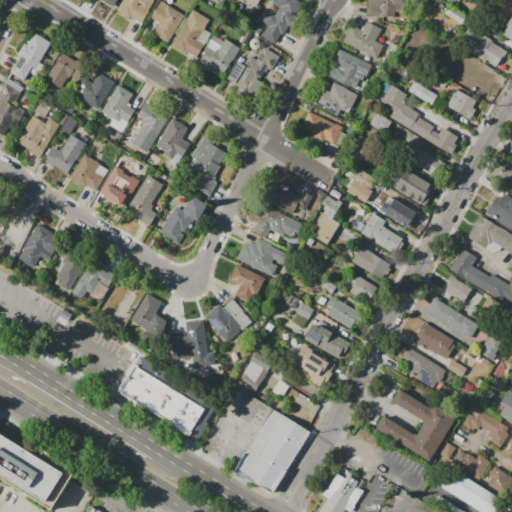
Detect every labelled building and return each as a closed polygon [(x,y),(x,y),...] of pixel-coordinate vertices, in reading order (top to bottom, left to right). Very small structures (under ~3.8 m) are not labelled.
[(155,0),(141,24),(117,9),(122,0),(155,0)] [(260,0),(256,8),(242,0),(260,0)] [(274,0),(305,0),(284,35),(280,33),(275,42),(262,34),(267,25),(261,22),(269,10),(276,14),(280,7),(273,3),(274,0)] [(368,0),(405,0),(405,6),(394,5),(394,18),(382,17),(382,15),(368,14),(368,0)] [(167,43),(153,34),(160,22),(152,17),(161,3),(183,16),(167,43)] [(444,13),(449,5),(467,16),(462,24),(444,13)] [(208,19),(196,38),(204,43),(196,57),(172,43),(193,10),(208,19)] [(511,40),(502,34),(511,17),(511,40)] [(376,58),(343,42),(352,25),(362,31),(366,22),(381,30),(375,42),(382,46),(376,58)] [(253,32),(257,25),(262,29),(259,35),(253,32)] [(240,41),(246,30),(251,33),(245,44),(240,41)] [(50,43),(26,82),(8,71),(32,32),(50,43)] [(240,48),(224,75),(200,61),(208,47),(207,46),(213,35),(223,41),(225,38),(240,48)] [(495,67),(472,52),(483,36),(506,51),(495,67)] [(264,47),(281,57),(265,84),(257,79),(252,88),(236,78),(249,56),(256,60),(264,47)] [(349,85),(335,78),(339,70),(331,66),(340,49),(362,60),(349,85)] [(45,79),(61,53),(85,67),(78,80),(71,76),(69,79),(67,78),(61,89),(45,79)] [(457,80),(464,70),(474,77),(479,70),(492,79),(482,96),(457,80)] [(114,83),(98,109),(75,94),(84,79),(92,84),(99,74),(114,83)] [(1,135),(0,134),(0,100),(3,96),(0,94),(0,92),(8,79),(22,88),(11,105),(17,109),(1,135)] [(432,105),(408,91),(414,81),(437,95),(432,105)] [(337,114),(311,101),(319,86),(328,91),(333,82),(358,94),(349,112),(340,108),(337,114)] [(390,117),(393,112),(379,104),(391,84),(406,94),(402,102),(421,113),(419,117),(434,126),(432,129),(438,133),(442,126),(458,135),(448,152),(390,117)] [(117,85),(132,94),(125,105),(134,110),(127,122),(121,118),(119,122),(101,111),(117,85)] [(471,118),(447,106),(456,89),(476,100),(472,107),(475,109),(471,118)] [(150,146),(136,138),(144,124),(141,122),(130,142),(123,138),(146,102),(168,115),(150,146)] [(369,124),(372,119),(369,117),(373,110),(392,122),(385,134),(369,124)] [(334,144),(325,140),(323,143),(311,137),(313,135),(300,128),(309,111),(334,124),(335,123),(343,127),(334,144)] [(32,115),(46,124),(50,118),(59,124),(39,157),(15,142),(32,115)] [(188,128),(182,138),(190,143),(185,152),(174,146),(169,155),(156,147),(173,119),(188,128)] [(86,144),(67,174),(44,160),(52,146),(60,150),(70,134),(86,144)] [(366,158),(350,150),(358,134),(374,142),(366,158)] [(203,137),(226,151),(218,164),(221,166),(215,176),(216,176),(214,180),(218,182),(209,196),(186,181),(197,164),(196,163),(197,161),(191,157),(203,137)] [(433,176),(413,165),(416,160),(410,157),(415,146),(441,160),(433,176)] [(102,182),(121,152),(131,158),(124,171),(134,177),(124,195),(102,182)] [(69,179),(84,154),(108,169),(95,191),(86,186),(85,188),(69,179)] [(424,205),(393,188),(404,168),(435,186),(424,205)] [(365,203),(345,191),(359,169),(375,179),(369,188),(373,191),(365,203)] [(147,175),(162,185),(149,207),(157,212),(149,225),(125,211),(147,175)] [(269,202),(276,186),(286,191),(287,189),(297,194),(298,192),(302,194),(304,192),(313,196),(302,218),(269,202)] [(322,213),(326,207),(322,204),(331,188),(342,194),(339,199),(343,201),(332,219),(322,213)] [(208,205),(197,222),(193,219),(185,232),(182,230),(174,242),(159,233),(176,205),(185,210),(194,196),(208,205)] [(511,228),(485,212),(492,201),(499,205),(505,196),(511,200),(511,228)] [(393,198),(420,214),(413,226),(409,223),(405,228),(387,216),(390,211),(386,209),(393,198)] [(302,224),(295,239),(284,233),(282,236),(270,230),(267,237),(253,230),(258,219),(254,218),(261,203),(302,224)] [(403,239),(394,254),(360,233),(373,212),(386,221),(383,226),(403,239)] [(326,245),(310,235),(322,213),(332,219),(339,223),(326,245)] [(511,270),(507,267),(511,259),(511,254),(489,240),(484,248),(467,237),(482,215),(511,233),(511,270)] [(38,223),(61,237),(52,252),(45,248),(33,267),(17,257),(38,223)] [(272,276),(237,258),(244,244),(248,246),(250,241),(255,243),(257,238),(289,254),(284,264),(272,258),(270,262),(277,265),(272,276)] [(361,246),(391,264),(389,268),(391,269),(387,275),(385,274),(382,279),(352,261),(361,246)] [(86,258),(66,290),(59,286),(63,280),(57,276),(65,263),(62,261),(70,248),(86,258)] [(511,308),(450,269),(462,250),(475,258),(471,264),(491,277),(493,273),(509,283),(511,278),(511,308)] [(92,259),(115,273),(106,287),(99,283),(92,295),(76,285),(92,259)] [(265,277),(254,303),(235,295),(239,285),(229,280),(236,264),(265,277)] [(354,273),(379,288),(369,304),(350,292),(354,284),(349,281),(354,273)] [(451,276),(472,289),(463,302),(443,289),(451,276)] [(320,288),(325,280),(336,286),(331,294),(320,288)] [(147,294),(160,302),(144,329),(130,320),(147,294)] [(332,296),(359,313),(349,328),(326,314),(330,308),(326,306),(332,296)] [(470,340),(425,312),(434,296),(479,325),(470,340)] [(206,316),(219,304),(222,308),(233,299),(252,322),(227,342),(206,316)] [(302,303),(313,309),(306,321),(295,314),(302,303)] [(157,313),(168,320),(153,344),(142,337),(157,313)] [(203,319),(208,353),(214,352),(215,364),(193,367),(192,357),(176,359),(172,334),(185,332),(185,335),(186,335),(185,322),(203,319)] [(447,359),(418,341),(421,337),(416,334),(424,322),(457,342),(447,359)] [(337,358),(304,339),(312,324),(318,328),(320,326),(327,330),(327,328),(333,331),(332,333),(347,340),(337,358)] [(284,331),(299,340),(294,349),(279,339),(284,331)] [(479,353),(491,332),(507,341),(495,362),(479,353)] [(75,371),(59,360),(73,337),(89,348),(75,371)] [(433,388),(395,364),(407,345),(445,369),(433,388)] [(256,391),(241,381),(245,375),(243,373),(256,351),(273,362),(256,391)] [(299,351),(333,372),(327,382),(323,379),(318,387),(297,375),(302,367),(293,361),(299,351)] [(466,370),(460,379),(445,369),(451,360),(466,370)] [(279,380),(290,386),(283,398),(272,392),(279,380)] [(156,400),(165,386),(185,399),(176,413),(156,400)] [(402,390),(429,407),(432,402),(457,418),(428,463),(376,429),(385,415),(416,434),(424,422),(394,402),(402,390)] [(508,391),(511,393),(511,420),(501,414),(506,406),(500,402),(508,391)] [(509,434),(501,446),(486,437),(489,433),(480,427),(477,432),(463,423),(471,410),(474,412),(477,407),(509,428),(506,432),(509,434)] [(273,494),(310,432),(271,409),(234,471),(273,494)] [(0,430),(40,454),(47,449),(81,470),(53,511),(0,478),(0,430)] [(480,479),(446,458),(453,447),(466,455),(468,452),(477,458),(478,456),(490,463),(480,479)] [(496,511),(483,511),(425,474),(436,457),(504,501),(496,511)] [(348,511),(363,490),(360,488),(364,481),(344,467),(339,475),(338,474),(312,511),(348,511)] [(485,485),(506,494),(511,480),(511,475),(493,467),(485,485)]
